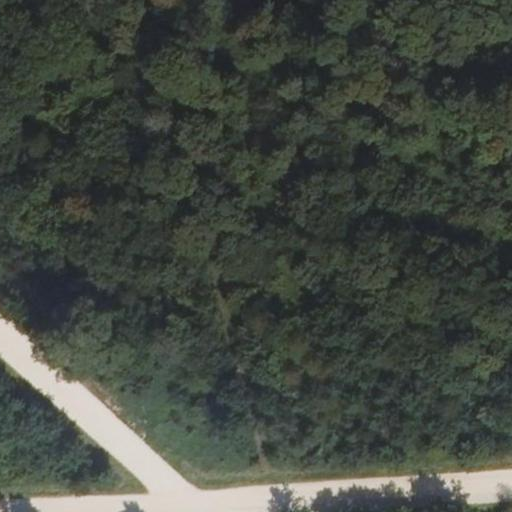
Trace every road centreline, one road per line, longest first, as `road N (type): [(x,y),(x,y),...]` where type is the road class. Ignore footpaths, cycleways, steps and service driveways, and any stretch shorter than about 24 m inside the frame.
road 1 (track): [(84,511),(511,483)]
road 2 (track): [(196,511),(0,341)]
